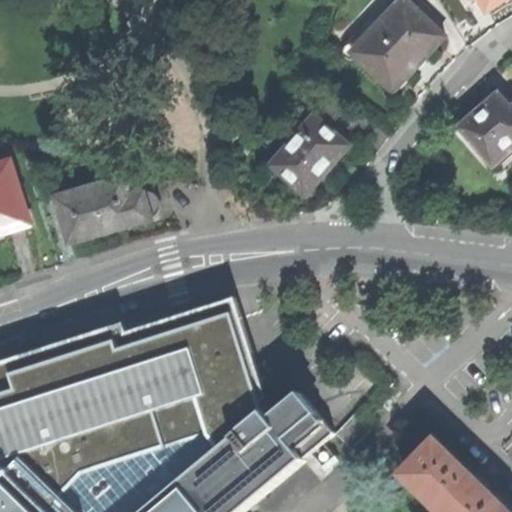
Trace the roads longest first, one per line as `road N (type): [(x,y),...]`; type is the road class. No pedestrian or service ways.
road 1 (tertiary): [(0,325),(176,267),(330,254)]
road 2 (residential): [(330,254),(329,288),(495,452)]
road 3 (residential): [(381,165),(449,85),(511,35)]
